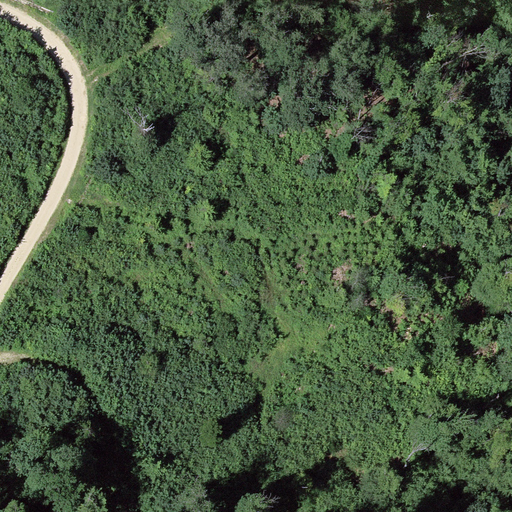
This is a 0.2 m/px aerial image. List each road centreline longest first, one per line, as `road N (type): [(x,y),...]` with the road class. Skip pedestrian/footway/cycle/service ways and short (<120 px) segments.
road 1 (track): [(0,5),(54,38),(79,85),(76,147),(0,293)]
road 2 (track): [(0,348),(60,361),(78,380),(151,511)]
